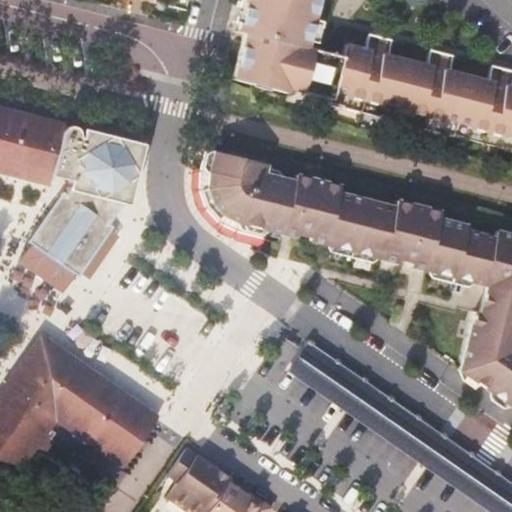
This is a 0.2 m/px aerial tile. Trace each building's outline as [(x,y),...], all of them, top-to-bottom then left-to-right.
[(141,0),(141,1),(185,12),(187,0),(141,0)] [(248,0),(245,14),(255,17),(250,35),(243,33),(232,79),(256,85),(285,92),(287,86),(329,97),(327,105),(511,153),(511,152),(511,87),(508,87),(511,72),(488,66),(485,81),(446,71),(450,57),(427,51),(423,66),(385,55),(388,41),(366,35),(362,49),(342,44),(338,58),(313,51),(303,48),(304,44),(309,45),(314,24),(309,22),(314,0),(248,0)] [(245,14),(248,0),(242,0),(235,31),(238,32),(243,33),(250,35),(255,17),(245,14)] [(0,163),(50,178),(71,184),(69,190),(68,189),(67,193),(69,193),(66,197),(65,197),(65,195),(62,193),(29,243),(77,279),(113,228),(110,226),(109,227),(122,207),(129,209),(145,148),(85,133),(83,142),(79,142),(80,138),(78,133),(76,131),(72,130),(68,130),(65,130),(62,132),(64,125),(0,108),(0,163)] [(223,146),(222,152),(239,157),(240,151),(223,146)] [(297,182),(288,179),(258,172),(260,162),(244,158),(239,157),(222,152),(206,148),(201,172),(201,178),(201,183),(204,190),(210,200),(216,207),(223,213),(232,218),(268,227),(275,229),(278,214),(294,218),(292,228),(294,228),(304,231),(303,236),(381,256),(391,258),(393,253),(407,256),(409,246),(423,250),(419,265),(425,267),(453,274),(468,278),(473,261),(486,265),(482,281),(476,307),(470,305),(454,366),(511,406),(511,234),(489,229),(488,235),(460,228),(462,222),(434,215),(435,208),(400,199),(398,207),(389,204),(332,190),(334,182),(299,173),(297,182)] [(245,152),(244,158),(260,162),(261,157),(245,152)] [(0,175),(47,189),(50,178),(0,163),(0,175)] [(291,171),(288,179),(297,182),(299,173),(291,171)] [(391,196),(389,204),(398,207),(400,199),(391,196)] [(278,214),(275,229),(280,230),(284,231),(291,232),(292,228),(294,218),(278,214)] [(77,279),(29,243),(13,263),(63,298),(77,279)] [(409,246),(407,256),(405,262),(419,265),(423,250),(409,246)] [(473,261),(468,278),(482,281),(486,265),(473,261)] [(38,330),(0,385),(0,463),(25,471),(37,452),(47,438),(56,425),(122,471),(159,417),(38,330)] [(511,511),(511,488),(480,465),(305,344),(296,357),(285,373),(484,511),(511,511)] [(54,443),(47,438),(37,452),(47,454),(54,443)] [(187,445),(167,474),(177,480),(166,495),(190,511),(205,511),(228,479),(231,475),(187,445)] [(248,493),(228,479),(205,511),(266,511),(272,504),(251,489),(248,493)] [(107,490),(104,491),(98,500),(97,503),(99,506),(103,507),(106,506),(109,501),(112,496),(112,493),(110,490),(107,490)]
